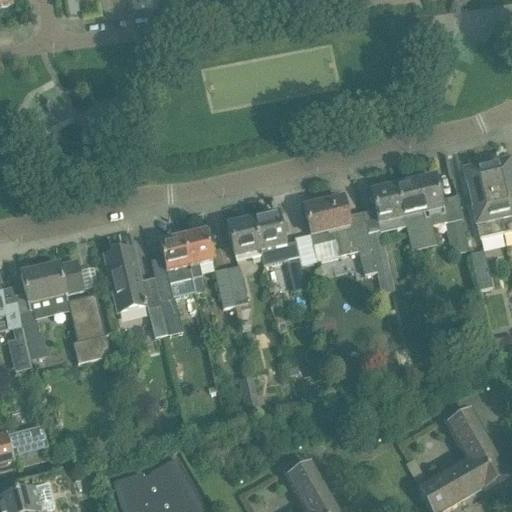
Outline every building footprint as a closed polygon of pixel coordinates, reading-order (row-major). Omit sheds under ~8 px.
[(10,0),(0,0),(0,10),(12,9),(10,0)] [(499,167),(486,170),(502,239),(511,236),(511,178),(509,168),(500,170),(499,167)] [(502,239),(486,170),(472,174),(473,176),(463,178),(466,190),(465,190),(471,213),(479,245),(502,239)] [(395,191),(405,232),(409,249),(430,244),(425,224),(443,219),(434,182),(395,191)] [(395,191),(370,197),(379,234),(379,238),(380,238),(405,232),(395,191)] [(295,247),(297,257),(300,270),(358,257),(364,280),(376,277),(367,238),(356,241),(353,229),(348,230),(342,203),(303,212),(310,239),(294,243),(295,247)] [(277,219),(252,225),(260,261),(263,272),(286,267),(284,260),(297,257),(295,247),(284,250),(277,219)] [(460,224),(444,228),(452,259),(467,255),(460,224)] [(260,261),(252,225),(226,231),(234,262),(250,258),(251,263),(260,261)] [(379,234),(368,237),(382,300),(395,297),(380,238),(379,238),(379,234)] [(191,239),(181,241),(195,298),(203,296),(200,283),(201,282),(198,270),(212,267),(205,236),(201,236),(191,238),(191,239)] [(151,266),(150,266),(154,284),(160,307),(172,304),(172,303),(195,298),(181,241),(171,244),(171,243),(161,245),(161,246),(158,247),(162,264),(151,266)] [(127,254),(103,260),(106,271),(117,318),(147,311),(155,344),(168,341),(160,307),(154,284),(136,289),(130,265),(127,254)] [(470,259),(478,296),(491,293),(483,256),(470,259)] [(300,270),(297,257),(284,260),(286,267),(293,297),(306,294),(300,270)] [(25,299),(14,302),(30,367),(45,363),(40,343),(38,344),(34,324),(68,316),(64,300),(83,295),(76,266),(52,271),(42,274),(20,279),(23,291),(25,299)] [(238,271),(226,274),(235,310),(247,308),(238,271)] [(235,310),(226,274),(214,277),(223,313),(235,310)] [(0,337),(20,332),(11,294),(10,294),(10,296),(0,298),(0,337)] [(94,300),(67,307),(77,350),(71,351),(76,370),(109,362),(94,300)] [(511,340),(492,346),(496,362),(511,357),(511,340)] [(292,362),(285,363),(289,380),(297,379),(296,371),(295,371),(292,362)] [(394,362),(380,366),(385,386),(399,383),(394,362)] [(238,384),(245,414),(258,411),(251,381),(238,384)] [(462,421),(458,414),(442,423),(467,466),(418,494),(428,511),(451,511),(456,510),(453,505),(480,489),(483,494),(506,481),(469,417),(462,421)] [(43,432),(8,440),(13,462),(48,453),(43,432)] [(6,438),(0,439),(0,468),(13,465),(6,438)] [(113,489),(119,511),(203,511),(180,471),(176,464),(150,480),(151,482),(143,484),(142,480),(113,489)] [(334,511),(310,469),(302,473),(298,466),(282,475),(303,511),(334,511)] [(14,498),(0,501),(0,511),(53,511),(47,489),(27,494),(23,492),(16,494),(14,498)]
